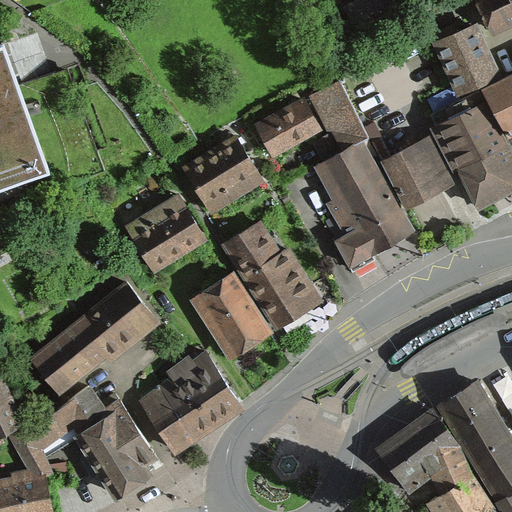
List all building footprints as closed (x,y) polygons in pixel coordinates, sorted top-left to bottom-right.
[(408,13),(400,0),(354,0),(342,8),(362,41),(408,13)] [(511,0),(475,0),(493,38),(511,29),(511,0)] [(477,25),(434,44),(458,99),(501,80),(477,25)] [(0,186),(51,169),(6,41),(0,43),(0,186)] [(511,78),(485,93),(511,142),(511,78)] [(368,136),(339,81),(309,96),(338,152),(362,139),(368,136)] [(255,128),(273,159),(321,132),(303,101),(255,128)] [(434,132),(479,212),(511,193),(511,154),(484,104),(434,132)] [(362,139),(338,152),(312,168),(331,201),(326,204),(343,234),(331,241),(350,274),(414,231),(362,139)] [(236,140),(184,172),(209,213),(261,181),(236,140)] [(427,140),(385,163),(411,208),(452,185),(427,140)] [(204,242),(175,196),(126,226),(155,273),(204,242)] [(259,221),(223,246),(280,329),(320,302),(285,250),(280,253),(259,221)] [(272,333),(232,273),(191,301),(230,361),(272,333)] [(157,323),(126,285),(30,359),(61,398),(157,323)] [(507,316),(505,314),(502,313),(497,312),(491,313),(450,332),(421,349),(412,356),(403,364),(401,368),(401,371),(401,373),(403,376),(405,377),(409,377),(411,377),(506,326),(508,322),(507,319),(507,316)] [(205,356),(160,388),(196,439),(241,407),(205,356)] [(0,382),(0,437),(9,433),(24,427),(3,381),(0,382)] [(511,511),(511,438),(478,382),(435,408),(500,511),(511,511)] [(153,458),(117,404),(106,412),(90,387),(26,430),(39,454),(73,433),(115,496),(149,474),(143,464),(153,458)] [(196,439),(160,388),(140,401),(176,454),(196,439)] [(496,511),(461,452),(432,411),(417,422),(403,433),(433,477),(439,495),(426,505),(431,511),(496,511)] [(24,469),(0,476),(0,511),(51,511),(41,475),(50,470),(39,454),(26,430),(24,427),(9,433),(24,469)] [(433,477),(403,433),(391,442),(378,450),(410,494),(433,477)]
